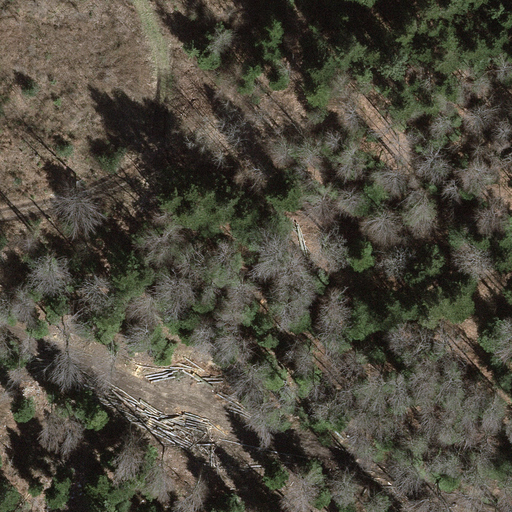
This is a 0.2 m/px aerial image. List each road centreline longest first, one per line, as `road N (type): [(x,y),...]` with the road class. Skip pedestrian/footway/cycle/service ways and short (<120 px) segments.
road 1 (track): [(0,329),(508,511)]
road 2 (track): [(0,216),(65,204),(176,161),(384,238),(511,261)]
road 3 (track): [(147,167),(164,89),(142,0)]
